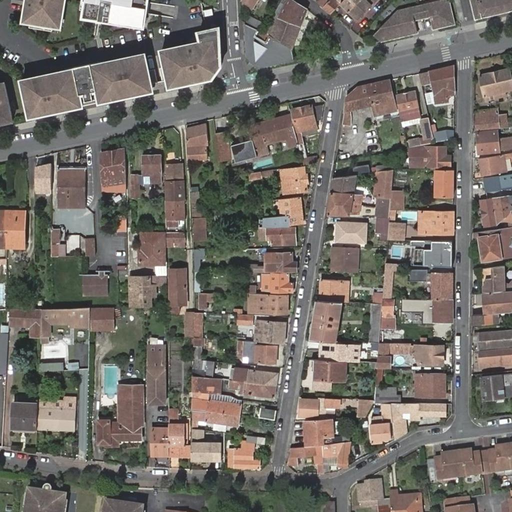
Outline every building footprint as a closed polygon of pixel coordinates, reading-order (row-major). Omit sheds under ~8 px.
[(66,0),(27,0),(24,22),(62,28),(66,0)] [(87,0),(85,17),(145,26),(149,0),(87,0)] [(241,0),(241,1),(253,9),(258,0),(241,0)] [(306,9),(292,0),(287,0),(269,35),(265,32),(262,31),(258,38),(266,43),(269,36),(291,49),(306,9)] [(287,0),(282,0),(265,32),(269,35),(287,0)] [(328,0),(323,7),(331,13),(341,3),(343,0),(328,0)] [(343,0),(341,3),(349,11),(358,19),(375,0),(343,0)] [(422,16),(428,14),(431,24),(435,23),(436,26),(453,23),(448,0),(431,0),(419,3),(422,16)] [(497,10),(494,0),(469,0),(474,19),(486,16),(485,13),(497,10)] [(511,10),(511,0),(494,0),(497,10),(508,8),(509,11),(511,10)] [(373,32),(379,39),(411,32),(410,29),(415,28),(413,18),(422,16),(419,3),(397,8),(373,32)] [(258,69),(295,61),(292,50),(291,49),(269,36),(266,43),(258,38),(255,37),(258,31),(245,25),(246,23),(244,22),(246,58),(258,69)] [(162,50),(171,87),(214,78),(222,66),(221,27),(200,32),(202,41),(162,50)] [(78,68),(25,79),(33,117),(156,90),(148,53),(95,65),(95,63),(77,67),(78,68)] [(453,65),(428,70),(436,103),(447,100),(448,94),(453,93),(453,65)] [(492,93),(510,89),(511,88),(511,84),(509,69),(480,75),(484,95),(486,95),(487,100),(493,98),(492,93)] [(357,87),(346,96),(342,125),(350,126),(353,109),(361,107),(371,105),(373,113),(395,108),(389,79),(357,87)] [(5,83),(0,83),(0,123),(1,123),(0,118),(12,116),(5,83)] [(511,94),(510,91),(510,89),(492,93),(493,98),(511,94)] [(425,91),(427,104),(433,103),(431,90),(425,91)] [(396,95),(403,121),(418,117),(420,117),(414,91),(396,95)] [(295,131),(294,131),(297,144),(302,143),(299,132),(299,130),(315,126),(313,118),(310,106),(310,104),(291,108),(295,131)] [(395,108),(373,113),(374,116),(396,111),(395,108)] [(491,109),(474,111),(474,130),(507,126),(507,123),(506,114),(497,115),(491,109)] [(290,114),(249,125),(252,139),(230,145),(234,161),(268,152),(266,142),(285,137),(288,147),(297,144),(294,131),(290,114)] [(418,117),(403,121),(404,126),(419,123),(418,117)] [(432,133),(429,118),(421,120),(421,122),(425,138),(420,139),(419,137),(408,139),(409,147),(421,145),(434,142),(432,133)] [(206,124),(186,129),(186,138),(187,160),(206,158),(206,153),(208,153),(206,124)] [(446,130),(432,133),(434,142),(448,139),(446,130)] [(498,131),(477,132),(478,153),(500,152),(499,151),(511,148),(511,136),(498,139),(498,131)] [(225,132),(214,134),(218,165),(230,162),(228,151),(225,132)] [(301,159),(306,158),(302,143),(297,144),(301,159)] [(421,145),(409,147),(408,148),(410,155),(415,154),(416,155),(423,153),(421,145)] [(424,166),(450,166),(450,155),(445,155),(445,146),(425,146),(424,166)] [(123,149),(100,153),(101,186),(106,185),(105,181),(117,180),(117,184),(124,183),(123,149)] [(511,158),(511,151),(479,157),(481,175),(507,171),(507,170),(505,157),(511,156),(511,159),(511,158)] [(161,176),(160,154),(142,155),(143,176),(149,175),(149,180),(160,180),(160,176),(161,176)] [(315,163),(317,156),(306,158),(301,159),(303,165),(315,163)] [(43,167),(36,169),(36,193),(51,193),(51,164),(44,166),(43,167)] [(166,182),(166,200),(182,199),(182,185),(181,181),(180,165),(165,165),(166,182)] [(304,176),(303,165),(281,169),(281,173),(284,195),(307,192),(306,185),(308,184),(306,176),(304,176)] [(242,167),(219,171),(220,179),(243,175),(242,167)] [(57,168),(57,200),(67,201),(67,207),(85,207),(85,168),(57,168)] [(393,168),(376,171),(376,173),(380,173),(379,195),(381,196),(391,196),(393,168)] [(452,173),(452,168),(436,169),(436,196),(452,196),(452,177),(451,177),(451,173),(452,173)] [(511,187),(511,172),(483,177),(485,192),(511,187)] [(356,173),(333,176),(331,192),(352,194),(356,173)] [(197,191),(189,192),(190,209),(198,208),(197,191)] [(352,194),(331,192),(329,203),(360,205),(362,194),(352,194)] [(511,195),(481,201),(484,225),(496,224),(511,208),(511,207),(511,195)] [(390,200),(391,196),(381,196),(380,207),(389,208),(389,207),(390,200)] [(300,197),(280,199),(281,218),(274,217),(274,219),(259,220),(259,227),(267,227),(289,226),(290,225),(303,223),(300,197)] [(166,200),(167,218),(178,218),(183,218),(182,199),(166,200)] [(402,200),(390,200),(389,207),(402,208),(402,200)] [(360,205),(329,203),(328,213),(350,214),(356,214),(358,214),(360,205)] [(389,208),(380,207),(379,217),(389,217),(389,215),(389,208)] [(24,211),(7,211),(6,247),(24,247),(24,211)] [(452,233),(452,212),(425,212),(425,233),(452,233)] [(116,217),(116,232),(126,232),(125,217),(116,217)] [(389,217),(379,217),(376,217),(375,232),(381,233),(381,237),(387,238),(388,221),(389,217)] [(165,218),(165,230),(165,233),(179,233),(178,218),(167,218),(165,218)] [(203,219),(191,219),(191,229),(204,228),(203,219)] [(396,222),(392,222),(388,221),(387,238),(402,238),(403,223),(396,222)] [(337,239),(364,240),(365,223),(338,222),(337,239)] [(511,226),(510,227),(473,232),(473,239),(479,238),(482,260),(511,256),(511,241),(511,236),(511,226)] [(259,227),(259,236),(267,236),(267,239),(272,239),(274,239),(275,242),(272,242),(272,245),(294,244),(294,229),(267,229),(267,227),(259,227)] [(204,228),(191,229),(192,240),(204,240),(204,228)] [(179,233),(165,233),(165,242),(184,241),(184,233),(179,233)] [(156,267),(166,267),(166,262),(164,262),(163,234),(144,235),(145,244),(141,244),(141,252),(138,252),(138,265),(156,265),(156,267)] [(432,248),(415,247),(414,263),(451,265),(452,240),(432,239),(432,248)] [(357,246),(332,245),(332,270),(357,271),(357,246)] [(193,249),(194,271),(202,271),(201,249),(193,249)] [(265,265),(244,265),(244,272),(270,272),(270,271),(296,271),(296,261),(292,262),(292,252),(275,252),(275,253),(265,253),(265,265)] [(401,262),(385,261),(383,284),(391,284),(392,268),(400,268),(401,262)] [(481,269),(483,294),(488,294),(507,293),(508,292),(511,292),(511,281),(509,284),(505,282),(503,266),(481,269)] [(170,287),(186,286),(185,268),(173,268),(169,269),(170,287)] [(451,299),(452,273),(426,273),(426,269),(409,269),(409,279),(426,279),(426,280),(431,281),(432,299),(451,299)] [(194,271),(194,286),(194,291),(202,291),(202,274),(202,271),(194,271)] [(272,292),(292,292),(292,282),(288,282),(288,274),(266,273),(265,290),(272,290),(272,292)] [(93,294),(92,275),(83,275),(83,294),(93,294)] [(99,275),(92,275),(93,294),(108,294),(107,275),(105,275),(99,275)] [(163,286),(164,277),(156,276),(155,285),(163,286)] [(143,307),(150,307),(151,307),(151,297),(156,296),(155,285),(150,286),(150,277),(130,277),(131,305),(136,305),(136,307),(143,307)] [(322,278),(320,299),(342,300),(348,300),(348,279),(322,278)] [(390,295),(391,284),(383,284),(382,292),(382,295),(390,295)] [(246,285),(245,293),(248,293),(256,293),(256,285),(246,285)] [(167,304),(167,307),(167,312),(173,311),(180,311),(180,304),(186,304),(186,286),(170,287),(170,304),(167,304)] [(382,295),(382,292),(374,291),(373,301),(382,301),(382,297),(382,295)] [(497,313),(511,312),(511,292),(508,292),(507,293),(488,294),(483,294),(484,307),(488,307),(488,314),(497,313)] [(286,313),(287,294),(261,293),(256,293),(248,293),(248,303),(253,303),(253,312),(260,312),(286,313)] [(33,308),(34,297),(12,298),(12,308),(33,308)] [(392,298),(382,297),(382,301),(381,308),(392,309),(392,298)] [(320,299),(318,299),(311,340),(327,340),(334,340),(334,338),(342,300),(320,299)] [(451,322),(451,299),(432,299),(426,299),(425,321),(451,322)] [(382,301),(373,301),(371,301),(368,340),(370,340),(379,340),(380,327),(381,315),(381,308),(382,301)] [(33,308),(12,308),(9,308),(8,328),(30,329),(30,339),(40,339),(41,307),(33,308)] [(90,307),(41,307),(40,339),(40,340),(49,340),(49,322),(70,322),(70,325),(89,325),(90,307)] [(93,310),(93,329),(113,329),(113,309),(93,310)] [(485,314),(472,315),(472,324),(498,322),(497,313),(488,314),(485,314)] [(251,325),(251,314),(238,314),(237,324),(251,325)] [(390,328),(391,316),(381,315),(380,327),(390,328)] [(186,318),(186,338),(193,339),(194,318),(186,318)] [(255,342),(284,344),(285,323),(256,321),(255,342)] [(399,340),(400,331),(383,331),(383,340),(399,340)] [(403,331),(403,340),(410,341),(411,331),(403,331)] [(0,371),(7,372),(8,333),(0,332),(0,371)] [(511,332),(479,335),(479,348),(511,345),(511,332)] [(334,340),(327,340),(326,349),(335,349),(336,338),(334,338),(334,340)] [(200,339),(193,339),(193,360),(200,361),(200,346),(204,347),(204,339),(200,339)] [(311,340),(308,340),(304,359),(314,359),(334,359),(335,349),(326,349),(327,340),(311,340)] [(379,340),(370,340),(369,353),(378,353),(379,340)] [(379,340),(378,353),(377,359),(377,364),(388,364),(389,355),(387,355),(388,340),(379,340)] [(255,345),(255,342),(244,341),(243,357),(248,357),(248,364),(275,365),(275,346),(255,345)] [(410,344),(410,341),(398,341),(397,351),(414,352),(414,351),(422,352),(422,364),(442,364),(442,345),(410,344)] [(149,346),(148,403),(165,403),(164,346),(149,346)] [(508,360),(509,365),(511,364),(511,349),(479,353),(480,363),(508,360)] [(334,359),(314,359),(313,379),(328,380),(344,381),(345,359),(334,359)] [(200,361),(193,360),(193,372),(193,376),(211,378),(211,368),(211,362),(200,361)] [(62,361),(40,362),(39,370),(63,369),(62,361)] [(376,365),(377,365),(374,400),(380,400),(390,401),(400,401),(400,394),(395,394),(383,393),(384,388),(380,387),(381,365),(376,365)] [(275,385),(277,374),(243,370),(243,371),(235,371),(234,380),(240,381),(275,385)] [(417,374),(415,396),(445,397),(446,375),(417,374)] [(511,374),(482,377),(484,399),(511,396),(511,374)] [(214,378),(211,378),(193,376),(192,391),(209,394),(219,395),(220,379),(214,378)] [(328,380),(313,379),(313,387),(328,388),(328,380)] [(273,396),(275,385),(240,381),(234,380),(231,380),(229,380),(229,387),(239,389),(238,393),(273,396)] [(105,443),(118,443),(118,439),(141,439),(141,427),(143,427),(141,385),(123,385),(124,426),(109,426),(109,423),(109,420),(98,421),(99,443),(105,443)] [(124,426),(123,385),(118,386),(118,422),(109,423),(109,426),(124,426)] [(209,394),(192,391),(192,409),(206,411),(239,415),(240,404),(231,403),(208,400),(209,394)] [(219,395),(209,394),(208,400),(231,403),(232,397),(219,395)] [(340,398),(318,397),(318,398),(301,398),(300,417),(317,417),(317,419),(323,418),(324,407),(339,408),(340,398)] [(62,400),(38,399),(38,403),(38,407),(62,408),(62,400)] [(374,400),(359,399),(358,417),(363,416),(374,400)] [(390,401),(380,400),(382,416),(371,417),(371,424),(369,424),(371,442),(383,441),(382,439),(391,438),(394,437),(390,401)] [(390,401),(394,437),(394,440),(406,434),(404,419),(402,419),(403,412),(410,412),(410,419),(419,419),(420,415),(444,416),(445,403),(400,401),(390,401)] [(38,407),(38,403),(14,402),(13,427),(37,428),(38,407)] [(76,408),(62,408),(38,407),(37,428),(37,429),(76,430),(76,408)] [(254,417),(274,420),(276,410),(260,408),(259,411),(255,410),(254,417)] [(192,410),(192,428),(198,429),(199,418),(205,418),(205,422),(237,426),(239,415),(206,411),(206,412),(192,410)] [(317,419),(304,419),(305,446),(322,444),(322,436),(333,435),(332,418),(323,418),(317,419)] [(171,428),(170,456),(189,456),(190,445),(186,445),(186,424),(171,423),(171,428)] [(157,456),(170,456),(171,428),(154,428),(153,452),(157,452),(157,456)] [(203,441),(203,429),(198,429),(192,428),(191,458),(221,459),(221,441),(203,441)] [(265,445),(266,437),(248,435),(247,443),(242,442),(242,450),(228,449),(227,466),(259,468),(259,460),(253,460),(256,444),(265,445)] [(333,437),(333,435),(322,436),(322,444),(325,443),(333,442),(333,437)] [(347,466),(348,440),(333,442),(325,443),(324,467),(330,467),(331,466),(331,451),(338,450),(337,466),(347,466)] [(305,446),(290,448),(288,463),(297,466),(297,458),(315,456),(315,467),(319,467),(319,473),(324,473),(324,472),(324,467),(325,443),(322,444),(305,446)] [(489,451),(492,473),(511,470),(511,454),(511,449),(503,450),(489,451)] [(480,453),(483,474),(487,473),(492,473),(489,451),(484,452),(480,453)] [(457,456),(460,477),(483,474),(480,453),(466,455),(457,456)] [(457,456),(449,457),(435,459),(438,480),(460,477),(457,456)] [(365,485),(358,486),(359,502),(361,502),(377,500),(378,505),(378,511),(390,511),(390,499),(382,500),(380,484),(374,484),(374,481),(365,482),(365,485)] [(140,511),(141,505),(105,500),(102,511),(61,511),(64,495),(27,490),(24,511),(140,511)] [(397,492),(389,492),(390,499),(390,511),(417,511),(416,498),(397,499),(397,497),(397,492)] [(420,511),(420,495),(397,497),(397,499),(416,498),(417,511),(420,511)] [(467,498),(455,500),(456,509),(469,507),(467,498)] [(444,502),(445,511),(469,511),(469,507),(456,509),(455,500),(444,502)] [(334,511),(334,503),(325,503),(325,511),(334,511)]
